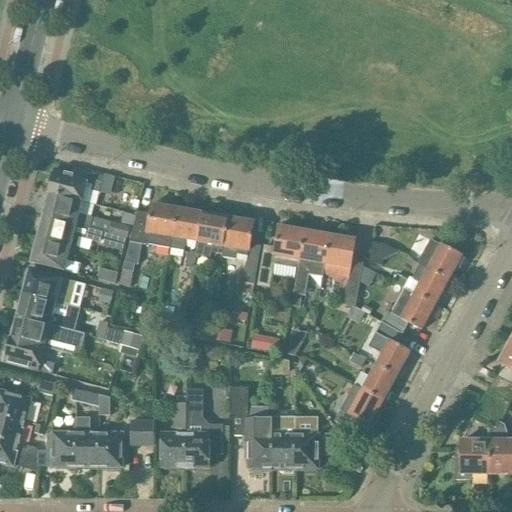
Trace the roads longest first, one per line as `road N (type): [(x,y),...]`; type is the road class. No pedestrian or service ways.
road 1 (residential): [(511,209),(215,173),(10,123)]
road 2 (residential): [(511,247),(375,511)]
road 3 (tertiary): [(10,123),(42,0)]
